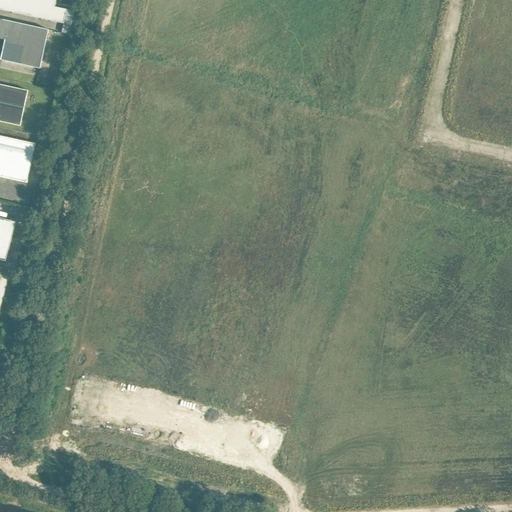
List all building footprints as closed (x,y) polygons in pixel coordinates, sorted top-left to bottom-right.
[(0,0),(0,9),(64,24),(67,10),(55,7),(56,0),(0,0)] [(0,38),(5,40),(9,21),(0,18),(0,38)] [(49,30),(9,21),(5,40),(1,60),(40,69),(49,30)] [(0,121),(21,126),(28,91),(0,84),(0,121)] [(36,144),(32,143),(0,135),(0,176),(27,183),(36,144)] [(0,217),(0,259),(6,261),(16,222),(0,217)] [(0,312),(10,275),(0,272),(0,312)]
